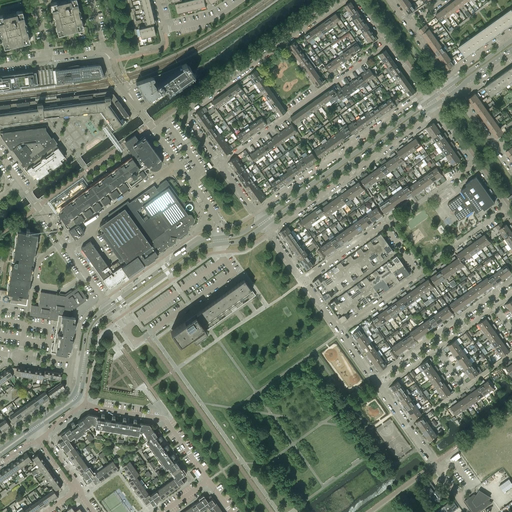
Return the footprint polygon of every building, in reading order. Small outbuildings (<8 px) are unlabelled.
[(80,16),(81,15),(81,14),(80,13),(79,11),(80,10),(79,9),(78,8),(76,0),(65,0),(66,0),(60,2),(60,1),(50,3),(53,15),(54,15),(56,22),(55,22),(58,34),(68,31),(68,30),(70,30),(70,31),(83,28),(80,16)] [(154,21),(149,0),(138,0),(145,26),(138,28),(139,29),(140,35),(141,37),(155,34),(152,22),(154,21)] [(172,0),(173,1),(175,0),(175,3),(178,12),(197,8),(194,0),(186,0),(183,1),(182,0),(172,0)] [(412,5),(408,0),(402,5),(405,9),(412,5)] [(462,5),(458,0),(454,0),(453,1),(458,8),(462,5)] [(458,8),(453,1),(448,4),(454,11),(458,8)] [(354,6),(350,2),(344,6),(348,11),(354,6)] [(414,3),(412,5),(405,9),(409,14),(417,8),(414,3)] [(454,11),(448,4),(444,8),(450,15),(454,11)] [(351,15),(357,11),(354,6),(348,11),(351,15)] [(450,15),(444,8),(440,11),(445,18),(450,15)] [(511,22),(511,10),(511,9),(498,18),(504,26),(505,27),(511,22)] [(16,13),(11,14),(7,15),(6,14),(0,15),(0,27),(0,28),(2,36),(1,36),(4,47),(14,45),(14,44),(16,43),(16,44),(29,41),(27,29),(26,30),(24,22),(25,22),(22,10),(16,12),(16,13)] [(354,19),(360,15),(357,11),(351,15),(354,19)] [(445,18),(440,11),(435,15),(441,22),(445,18)] [(340,20),(336,13),(331,17),(335,23),(336,23),(340,20)] [(355,25),(363,19),(360,15),(354,19),(352,21),(355,25)] [(335,23),(331,17),(327,20),(333,28),(337,25),(336,23),(335,23)] [(492,37),(505,27),(504,26),(498,18),(485,27),(490,36),(491,35),(492,37)] [(360,28),(366,24),(363,19),(355,25),(358,30),(360,28)] [(333,28),(327,20),(322,23),(327,29),(326,29),(328,31),(333,28)] [(327,29),(322,23),(318,26),(322,32),(326,29),(327,29)] [(363,33),(369,28),(366,24),(360,28),(363,32),(363,33)] [(422,34),(429,29),(426,24),(419,29),(422,34)] [(322,32),(318,26),(313,29),(318,35),(319,38),(324,34),(322,32)] [(479,46),(492,37),(491,35),(490,36),(485,27),(472,37),(477,45),(478,45),(479,46)] [(364,38),(373,33),(369,28),(363,33),(363,32),(361,34),(364,38)] [(318,35),(313,29),(309,32),(313,39),(318,35)] [(425,38),(432,33),(429,29),(422,34),(425,38)] [(313,39),(309,32),(304,36),(309,42),(313,39)] [(368,43),(376,37),(373,33),(364,38),(368,43)] [(428,43),(435,38),(432,33),(425,38),(428,43)] [(465,56),(479,46),(478,45),(477,45),(472,37),(458,46),(465,56)] [(431,47),(439,42),(435,38),(428,43),(431,47)] [(298,46),(295,41),(288,46),(292,50),(298,46)] [(361,49),(357,43),(355,41),(351,44),(357,53),(361,49)] [(435,52),(442,46),(439,42),(431,47),(435,52)] [(357,53),(351,44),(346,48),(352,56),(357,53)] [(295,55),(301,50),(298,46),(292,50),(295,55)] [(438,56),(445,51),(442,46),(435,52),(438,56)] [(352,56),(346,48),(342,51),(343,53),(348,59),(352,56)] [(298,59),(304,55),(301,50),(295,55),(298,59)] [(381,59),(388,54),(385,50),(378,55),(381,59)] [(441,60),(448,55),(445,51),(438,56),(441,60)] [(301,64),(309,58),(306,53),(304,55),(298,59),(301,64)] [(348,59),(343,53),(339,56),(343,62),(348,59)] [(384,63),(391,58),(388,54),(381,59),(384,63)] [(444,65),(451,60),(448,55),(441,60),(444,65)] [(343,62),(339,56),(335,59),(339,65),(343,62)] [(304,68),(313,62),(309,58),(301,64),(304,68)] [(387,67),(394,62),(391,58),(384,63),(387,67)] [(339,65),(335,59),(330,62),(335,68),(339,65)] [(447,69),(455,64),(451,60),(444,65),(447,69)] [(307,72),(314,68),(316,67),(313,62),(304,68),(307,72)] [(335,68),(330,62),(326,65),(330,72),(335,68)] [(390,72),(397,66),(394,62),(387,67),(390,72)] [(136,82),(136,83),(149,100),(160,92),(159,91),(160,90),(163,90),(165,89),(168,94),(194,75),(190,69),(190,68),(188,65),(188,66),(186,63),(163,73),(152,77),(136,82)] [(62,69),(56,69),(55,70),(56,83),(82,80),(82,79),(104,76),(101,65),(100,65),(100,64),(99,64),(98,64),(88,65),(80,66),(80,65),(79,65),(79,64),(78,64),(77,64),(76,64),(61,67),(62,67),(62,69)] [(393,76),(400,70),(397,66),(390,72),(393,76)] [(511,80),(511,69),(511,67),(498,77),(504,86),(511,80)] [(311,77),(317,72),(314,68),(307,72),(311,77)] [(375,76),(370,68),(366,71),(365,72),(370,79),(375,76)] [(370,79),(365,72),(366,71),(364,69),(363,70),(364,72),(361,75),(366,82),(370,79)] [(259,74),(256,70),(249,75),(252,79),(259,74)] [(396,80),(403,75),(400,70),(393,76),(396,80)] [(0,90),(21,88),(21,86),(37,84),(36,71),(32,72),(32,71),(0,75),(0,76),(0,90)] [(320,77),(317,72),(311,77),(314,81),(320,77)] [(262,78),(259,74),(252,79),(255,83),(262,78)] [(362,85),(357,78),(358,77),(356,75),(354,76),(356,78),(353,80),(358,88),(359,89),(363,87),(362,85)] [(366,82),(361,75),(358,77),(357,78),(362,85),(366,82)] [(399,84),(406,79),(403,75),(396,80),(399,84)] [(325,79),(323,81),(320,77),(314,81),(317,86),(318,85),(320,87),(327,82),(325,79)] [(491,96),(504,86),(498,77),(484,86),(491,96)] [(265,82),(262,78),(255,83),(258,88),(265,82)] [(402,88),(409,83),(406,79),(399,84),(402,88)] [(354,91),(349,83),(348,80),(346,82),(348,84),(344,86),(350,94),(354,91)] [(353,80),(349,83),(354,91),(358,88),(353,80)] [(261,92),(268,86),(265,82),(258,88),(261,92)] [(237,83),(233,86),(238,93),(243,90),(237,83)] [(405,92),(412,87),(409,83),(402,88),(405,92)] [(233,86),(229,89),(234,96),(238,93),(233,86)] [(264,96),(271,91),(268,86),(261,92),(264,96)] [(345,97),(340,89),(341,89),(339,86),(338,88),(339,90),(336,92),(338,95),(339,97),(341,100),(345,97)] [(350,94),(344,86),(341,89),(340,89),(345,97),(347,99),(351,96),(349,94),(350,94)] [(338,95),(336,92),(333,87),(328,90),(334,98),(335,100),(339,97),(338,95)] [(408,97),(415,91),(412,87),(405,92),(408,97)] [(229,89),(225,92),(230,99),(234,96),(229,89)] [(334,98),(328,90),(324,93),(329,101),(332,99),(332,100),(333,100),(332,99),(334,98)] [(129,115),(116,97),(114,99),(112,96),(110,97),(109,95),(95,97),(95,94),(104,93),(104,95),(111,94),(111,91),(56,98),(56,99),(54,99),(54,104),(56,104),(57,106),(49,107),(50,115),(58,114),(58,115),(100,110),(114,129),(121,124),(120,122),(129,115)] [(267,100),(274,95),(271,91),(264,96),(267,100)] [(225,92),(221,95),(226,102),(230,99),(225,92)] [(329,101),(324,93),(320,96),(325,104),(329,101)] [(471,103),(478,98),(475,93),(468,98),(471,103)] [(221,95),(217,98),(222,105),(226,102),(221,95)] [(270,104),(277,99),(274,95),(267,100),(270,104)] [(325,104),(320,96),(316,99),(321,107),(325,104)] [(217,98),(212,101),(217,108),(222,105),(217,98)] [(396,105),(391,98),(386,101),(392,108),(396,105)] [(474,107),(481,102),(478,98),(471,103),(474,107)] [(273,108),(280,103),(277,99),(270,104),(273,108)] [(321,107),(316,99),(312,102),(317,110),(321,107)] [(50,115),(49,107),(43,108),(42,102),(36,103),(35,100),(0,105),(0,122),(44,117),(44,116),(50,115)] [(392,108),(386,101),(382,104),(387,111),(392,108)] [(317,110),(312,102),(308,105),(313,113),(317,110)] [(477,112),(485,106),(481,102),(474,107),(477,112)] [(276,113),(283,107),(280,103),(273,108),(276,113)] [(387,111),(382,104),(378,107),(383,114),(387,111)] [(313,113),(308,105),(303,108),(309,116),(313,113)] [(480,116),(488,111),(485,106),(477,112),(480,116)] [(204,107),(195,114),(198,118),(205,113),(207,111),(204,107)] [(277,118),(286,112),(283,107),(276,113),(277,115),(276,116),(277,118)] [(383,114),(378,107),(374,110),(378,115),(377,116),(379,118),(383,114)] [(309,116),(303,108),(299,111),(304,119),(309,116)] [(378,115),(374,110),(373,108),(368,111),(374,118),(377,116),(378,115)] [(304,119),(299,111),(295,114),(300,122),(304,119)] [(374,118),(368,111),(364,114),(369,121),(374,118)] [(484,120),(491,115),(488,111),(480,116),(484,120)] [(205,113),(198,118),(201,122),(208,117),(205,113)] [(302,124),(300,122),(295,114),(291,117),(298,127),(302,124)] [(369,121),(364,114),(360,117),(365,124),(369,121)] [(487,125),(494,120),(491,115),(484,120),(487,125)] [(208,117),(201,122),(204,126),(211,121),(208,117)] [(267,124),(262,117),(257,120),(263,128),(267,124)] [(365,124),(360,117),(356,120),(361,127),(365,124)] [(263,128),(257,120),(253,123),(259,131),(263,128)] [(361,127),(356,120),(352,123),(357,130),(361,127)] [(490,129),(497,124),(494,120),(487,125),(490,129)] [(211,121),(204,126),(207,130),(214,125),(211,121)] [(429,133),(440,125),(438,123),(436,124),(437,125),(436,126),(433,122),(425,128),(429,133)] [(259,131),(253,123),(249,126),(254,134),(259,131)] [(357,130),(352,123),(348,126),(353,133),(357,130)] [(254,134),(249,126),(248,124),(244,127),(245,129),(250,136),(254,134)] [(293,134),(288,127),(288,126),(287,124),(285,125),(287,128),(283,130),(289,137),(293,134)] [(292,124),(288,126),(288,127),(293,134),(297,131),(292,124)] [(353,133),(348,126),(347,126),(346,124),(342,127),(343,129),(349,136),(353,133)] [(493,134),(500,129),(497,124),(490,129),(493,134)] [(214,125),(207,130),(210,135),(217,129),(214,125)] [(440,132),(439,129),(438,129),(439,128),(439,129),(441,127),(440,125),(429,133),(432,138),(440,132)] [(2,133),(0,134),(10,149),(20,142),(35,140),(36,142),(22,143),(18,146),(17,146),(12,149),(24,166),(56,144),(57,143),(53,137),(51,138),(46,130),(45,127),(2,133)] [(217,129),(210,135),(213,139),(220,134),(217,129)] [(250,136),(245,129),(241,132),(246,139),(250,136)] [(349,136),(343,129),(339,132),(344,139),(349,136)] [(496,138),(504,133),(500,129),(493,134),(496,138)] [(284,140),(279,133),(280,132),(278,130),(277,131),(278,134),(275,136),(280,143),(284,140)] [(283,130),(280,132),(279,133),(284,140),(289,137),(283,130)] [(246,139),(241,132),(237,135),(242,143),(246,139)] [(344,139),(339,132),(335,135),(340,142),(344,139)] [(435,142),(446,134),(445,132),(443,134),(443,135),(440,132),(432,138),(435,142)] [(220,134),(213,139),(216,143),(223,138),(220,134)] [(447,141),(445,139),(445,138),(445,137),(446,138),(448,137),(446,134),(435,142),(439,147),(447,141)] [(160,159),(151,145),(144,137),(139,141),(135,135),(134,135),(124,142),(124,143),(139,164),(141,162),(142,165),(145,163),(148,167),(149,168),(150,169),(151,170),(152,170),(154,170),(155,170),(156,170),(157,170),(158,169),(159,168),(160,167),(161,166),(161,165),(161,164),(161,162),(161,161),(161,160),(160,159)] [(340,142),(335,135),(331,138),(336,145),(340,142)] [(276,146),(271,139),(272,138),(270,136),(268,137),(270,140),(267,142),(272,149),(276,146)] [(280,143),(275,136),(272,138),(271,139),(276,146),(280,143)] [(421,145),(415,137),(412,139),(411,138),(409,139),(416,149),(421,145)] [(223,138),(216,143),(219,147),(226,142),(223,138)] [(332,148),(327,141),(325,138),(321,141),(323,144),(328,151),(332,148)] [(336,145),(331,138),(327,141),(332,148),(336,145)] [(416,149),(409,139),(408,140),(409,142),(406,144),(411,152),(416,149)] [(442,151),(453,144),(451,141),(449,143),(450,144),(449,144),(447,141),(439,147),(442,151)] [(226,142),(219,147),(221,151),(229,146),(226,142)] [(268,152),(263,145),(263,144),(262,142),(260,143),(262,146),(258,148),(264,155),(268,152)] [(267,142),(263,144),(263,145),(268,152),(272,149),(267,142)] [(56,144),(24,166),(23,167),(25,169),(28,167),(29,168),(26,169),(33,178),(37,175),(39,177),(48,171),(48,170),(52,167),(52,168),(61,162),(60,159),(64,156),(56,144)] [(328,151),(323,144),(318,147),(324,154),(328,151)] [(411,152),(406,144),(402,146),(402,145),(400,146),(407,155),(411,152)] [(454,150),(452,148),(451,147),(452,147),(453,147),(455,146),(453,144),(442,151),(445,156),(454,150)] [(229,146),(221,151),(225,156),(232,150),(229,146)] [(407,155),(400,146),(399,147),(399,148),(396,151),(398,154),(398,153),(402,159),(402,158),(407,155)] [(324,154),(318,147),(314,150),(319,157),(324,154)] [(261,161),(254,151),(255,150),(253,148),(252,149),(253,151),(250,154),(257,164),(261,161)] [(258,148),(255,150),(254,151),(261,161),(265,158),(264,155),(258,148)] [(449,161),(460,153),(458,151),(456,152),(457,153),(456,154),(454,150),(445,156),(449,161)] [(317,159),(312,152),(307,155),(313,162),(317,159)] [(404,161),(402,158),(402,159),(398,153),(398,154),(395,156),(395,155),(395,154),(394,152),(392,154),(400,165),(404,161)] [(460,160),(458,157),(458,156),(459,156),(459,157),(461,155),(460,153),(449,161),(452,166),(460,160)] [(400,165),(392,154),(389,156),(391,157),(392,157),(392,158),(389,160),(395,168),(400,165)] [(313,162),(307,155),(303,158),(308,165),(313,162)] [(236,156),(229,161),(232,166),(239,161),(236,156)] [(78,224),(114,198),(139,180),(138,178),(139,177),(138,176),(137,177),(137,175),(139,174),(142,178),(145,175),(142,170),(140,172),(140,169),(132,157),(127,161),(128,162),(124,165),(123,164),(114,170),(114,171),(110,174),(110,173),(101,180),(101,181),(97,184),(97,183),(88,189),(82,181),(51,203),(70,229),(68,230),(75,239),(84,233),(78,224)] [(308,165),(303,158),(299,161),(304,168),(308,165)] [(395,168),(389,160),(386,162),(385,161),(386,161),(385,159),(383,161),(390,171),(392,174),(397,171),(395,168)] [(239,161),(232,166),(235,170),(242,165),(239,161)] [(291,167),(296,174),(300,171),(295,164),(293,161),(289,164),(291,167)] [(304,168),(299,161),(295,164),(300,171),(304,168)] [(390,171),(383,161),(380,162),(382,164),(382,163),(383,164),(380,167),(386,175),(390,171)] [(242,165),(235,170),(238,174),(245,169),(242,165)] [(386,175),(380,167),(377,169),(376,168),(377,168),(375,166),(373,167),(381,178),(386,175)] [(296,174),(291,167),(286,170),(288,172),(292,177),(296,174)] [(381,178),(373,167),(371,169),(372,171),(373,170),(374,171),(370,173),(376,181),(381,178)] [(442,175),(437,167),(432,171),(438,180),(440,179),(439,178),(442,175)] [(245,169),(238,174),(241,178),(248,173),(245,169)] [(438,180),(432,171),(427,174),(433,182),(436,180),(437,181),(438,180)] [(292,177),(288,172),(284,174),(289,182),(293,179),(292,177)] [(376,181),(370,173),(367,176),(367,175),(367,174),(366,172),(364,174),(372,185),(376,181)] [(248,173),(241,178),(244,182),(251,177),(248,173)] [(289,182),(284,174),(280,177),(285,185),(289,182)] [(372,185),(364,174),(362,176),(363,177),(364,177),(364,178),(361,180),(367,188),(372,185)] [(433,182),(427,174),(423,177),(429,187),(431,185),(430,184),(433,182)] [(495,202),(476,176),(466,184),(467,186),(461,190),(464,195),(462,196),(461,194),(447,204),(452,211),(455,209),(456,212),(454,213),(459,220),(472,211),(471,209),(473,208),(476,212),(483,208),(484,210),(495,202)] [(251,177),(244,182),(247,187),(254,181),(251,177)] [(285,185),(280,177),(275,180),(281,188),(285,185)] [(429,187),(423,177),(418,181),(424,189),(427,186),(428,188),(429,187)] [(193,222),(194,219),(191,215),(188,214),(182,206),(186,204),(181,198),(178,197),(170,185),(166,180),(158,185),(161,189),(158,191),(154,185),(129,203),(127,201),(108,215),(110,218),(100,225),(105,232),(101,235),(118,258),(121,256),(126,263),(151,246),(157,254),(169,245),(170,246),(173,244),(173,242),(174,237),(179,238),(187,233),(188,226),(193,222)] [(281,188),(275,180),(271,184),(276,191),(281,188)] [(254,181),(247,187),(250,191),(257,186),(254,181)] [(365,190),(359,182),(355,184),(355,183),(356,183),(354,181),(352,182),(360,193),(365,190)] [(424,189),(418,181),(413,184),(420,193),(421,192),(421,191),(424,189)] [(360,193),(352,182),(350,184),(351,186),(352,185),(352,186),(349,188),(355,197),(360,193)] [(420,193),(413,184),(409,187),(413,193),(413,194),(414,196),(418,193),(418,194),(420,193)] [(413,193),(409,187),(407,185),(403,189),(409,198),(411,197),(410,196),(413,194),(413,193)] [(257,186),(250,191),(253,195),(260,190),(257,186)] [(355,197),(349,188),(346,191),(345,190),(346,189),(345,187),(343,189),(350,200),(355,197)] [(350,200),(343,189),(340,191),(342,193),(343,192),(343,193),(340,195),(346,203),(350,200)] [(409,198),(403,189),(398,192),(404,200),(407,198),(408,199),(409,198)] [(260,190),(253,195),(256,199),(263,194),(260,190)] [(404,200),(398,192),(393,195),(400,205),(401,203),(400,202),(404,200)] [(263,194),(256,199),(259,203),(266,198),(263,194)] [(346,203),(340,195),(337,197),(336,197),(337,196),(336,194),(333,196),(341,207),(346,203)] [(400,205),(393,195),(389,199),(394,207),(397,205),(398,206),(400,205)] [(341,207),(333,196),(331,197),(332,199),(333,199),(334,199),(331,202),(336,210),(341,207)] [(394,207),(389,199),(384,202),(391,211),(392,210),(391,209),(394,207)] [(336,210),(331,202),(327,204),(327,203),(328,203),(326,201),(324,202),(332,213),(336,210)] [(332,213),(324,202),(322,204),(323,206),(324,205),(325,206),(322,208),(321,208),(325,214),(327,217),(332,213)] [(391,211),(384,202),(379,205),(385,214),(388,211),(389,212),(391,211)] [(325,214),(321,208),(322,208),(319,205),(316,208),(315,207),(314,208),(320,217),(325,214)] [(383,215),(377,207),(372,210),(379,220),(380,219),(379,218),(383,215)] [(320,217),(314,208),(312,209),(313,210),(310,212),(316,220),(320,217)] [(379,220),(372,210),(367,214),(373,222),(376,220),(377,221),(379,220)] [(316,220),(310,212),(307,214),(306,213),(305,214),(311,224),(316,220)] [(311,224),(305,214),(303,215),(304,217),(300,219),(306,227),(311,224)] [(373,222),(367,214),(363,217),(369,226),(371,225),(370,224),(373,222)] [(369,226),(363,217),(358,220),(364,229),(367,226),(368,227),(369,226)] [(364,229),(358,220),(353,224),(360,233),(362,232),(361,231),(364,229)] [(501,234),(511,226),(511,224),(509,226),(509,227),(508,227),(506,224),(504,225),(501,222),(496,226),(501,234)] [(360,233),(353,224),(349,227),(355,235),(358,233),(359,234),(360,233)] [(511,233),(511,232),(511,231),(510,230),(511,229),(511,230),(511,226),(501,234),(505,239),(511,233)] [(282,238),(291,231),(288,227),(279,232),(282,236),(281,236),(282,238)] [(355,235),(349,227),(344,230),(351,240),(352,239),(351,237),(355,235)] [(26,304),(28,291),(27,291),(28,286),(29,286),(30,277),(31,272),(32,267),(30,267),(31,262),(33,263),(33,258),(34,253),(36,244),(35,244),(36,238),(37,239),(37,234),(29,232),(29,229),(24,228),(23,231),(17,230),(16,235),(17,235),(16,240),(15,240),(14,249),(13,255),(12,259),(15,260),(14,261),(13,263),(14,263),(14,264),(11,264),(10,268),(11,268),(10,274),(10,273),(8,282),(9,283),(8,288),(7,288),(7,291),(0,289),(0,298),(2,299),(4,301),(6,302),(8,300),(9,299),(11,300),(10,303),(11,303),(17,304),(17,303),(26,304)] [(351,240),(344,230),(339,234),(345,242),(348,240),(349,241),(351,240)] [(286,242),(294,236),(291,231),(282,238),(283,239),(284,239),(286,242)] [(387,242),(381,233),(379,234),(380,234),(376,237),(377,238),(378,238),(380,241),(375,245),(374,244),(373,245),(377,250),(387,242)] [(490,242),(485,234),(481,237),(481,236),(481,235),(480,233),(478,235),(485,246),(490,242)] [(345,242),(339,234),(335,237),(341,246),(343,245),(342,244),(345,242)] [(485,246),(478,235),(475,237),(477,239),(478,238),(478,239),(475,241),(481,249),(485,246)] [(288,247),(298,241),(294,236),(286,242),(289,245),(287,246),(288,247)] [(341,246),(335,237),(330,240),(336,248),(339,246),(340,247),(341,246)] [(336,248),(330,240),(326,244),(332,253),(334,252),(333,251),(336,248)] [(481,249),(475,241),(472,243),(471,242),(472,242),(471,240),(468,242),(476,252),(481,249)] [(109,267),(106,264),(90,241),(81,248),(109,288),(125,276),(127,275),(118,261),(109,267)] [(293,251),(301,245),(298,241),(288,247),(290,249),(291,248),(293,251)] [(377,250),(373,245),(372,242),(371,241),(366,244),(367,245),(368,246),(370,248),(365,252),(364,252),(367,257),(377,250)] [(394,252),(387,242),(377,250),(380,255),(381,254),(380,253),(386,249),(388,252),(388,253),(389,255),(392,252),(394,252)] [(476,252),(468,242),(466,243),(468,245),(469,245),(466,248),(472,256),(476,252)] [(332,253),(326,244),(321,247),(326,255),(330,253),(331,254),(332,253)] [(295,257),(304,250),(301,245),(293,251),(295,254),(294,255),(295,257)] [(121,256),(118,258),(119,260),(118,261),(127,275),(128,276),(140,268),(141,268),(145,265),(145,264),(147,262),(147,263),(147,262),(149,261),(149,262),(158,256),(157,254),(151,246),(126,263),(121,256)] [(472,256),(466,248),(463,250),(462,249),(463,249),(461,247),(459,248),(467,259),(472,256)] [(367,257),(364,252),(362,249),(361,248),(356,251),(357,253),(358,253),(360,255),(355,260),(354,259),(357,264),(367,257)] [(467,259),(459,248),(457,250),(458,252),(459,251),(460,252),(456,254),(458,257),(459,257),(462,262),(463,262),(467,259)] [(300,260),(308,255),(304,250),(295,257),(296,258),(297,257),(300,260)] [(382,257),(380,255),(377,250),(367,257),(370,262),(371,261),(370,261),(376,256),(378,259),(378,260),(379,262),(383,259),(382,257)] [(302,266),(311,259),(308,255),(300,260),(302,264),(301,264),(302,266)] [(354,259),(352,256),(351,255),(346,258),(347,260),(348,260),(350,263),(345,267),(344,266),(347,271),(357,264),(354,259)] [(403,265),(396,256),(395,256),(395,257),(392,259),(393,261),(394,261),(396,263),(391,268),(390,267),(390,266),(391,264),(390,263),(389,263),(387,264),(393,272),(403,265)] [(462,262),(459,257),(458,257),(455,260),(455,259),(456,258),(454,256),(452,258),(460,269),(465,265),(463,262),(462,262)] [(372,264),(370,262),(367,257),(357,264),(360,269),(361,269),(360,268),(366,264),(368,266),(368,267),(369,269),(373,266),(372,264)] [(460,269),(452,258),(450,259),(451,261),(452,261),(453,262),(449,264),(455,272),(460,269)] [(306,270),(314,264),(311,259),(302,266),(303,267),(304,266),(306,270)] [(347,271),(344,266),(342,264),(341,262),(336,265),(337,267),(338,267),(340,270),(335,274),(334,273),(337,278),(347,271)] [(393,272),(387,264),(386,263),(382,266),(383,268),(384,268),(386,271),(381,275),(380,274),(379,274),(383,279),(393,272)] [(455,272),(449,264),(446,266),(445,265),(446,265),(445,263),(443,264),(450,275),(455,272)] [(362,272),(360,269),(357,264),(347,271),(350,276),(351,276),(350,275),(356,271),(358,273),(358,274),(359,276),(363,273),(362,272)] [(450,275),(443,264),(440,266),(442,268),(443,267),(443,268),(440,271),(446,279),(450,275)] [(409,274),(403,265),(393,272),(396,277),(397,276),(396,276),(402,272),(404,274),(404,275),(405,277),(408,275),(409,274)] [(511,273),(511,272),(506,265),(502,268),(508,278),(510,277),(509,275),(511,273)] [(508,278),(502,268),(497,272),(503,280),(506,278),(507,279),(508,278)] [(334,273),(332,271),(331,269),(326,272),(327,274),(328,274),(330,277),(325,281),(324,280),(327,285),(337,278),(334,273)] [(446,279),(440,271),(437,273),(436,272),(437,271),(436,269),(433,271),(441,282),(446,279)] [(383,279),(379,274),(378,272),(376,270),(372,273),(373,275),(374,275),(376,278),(370,282),(370,281),(369,281),(373,286),(383,279)] [(352,278),(350,276),(347,271),(337,278),(341,283),(340,282),(346,278),(348,280),(348,282),(349,283),(353,280),(352,278)] [(441,282),(433,271),(431,273),(432,275),(433,274),(434,275),(430,277),(436,285),(441,282)] [(399,281),(396,277),(393,272),(383,279),(386,284),(387,284),(386,283),(392,279),(394,281),(394,282),(395,284),(399,281)] [(503,280),(497,272),(492,275),(499,284),(500,283),(500,282),(503,280)] [(499,284),(492,275),(488,278),(493,285),(493,286),(493,287),(497,284),(497,285),(499,284)] [(327,285),(324,280),(322,278),(321,276),(313,282),(313,281),(312,282),(316,286),(317,285),(318,284),(319,283),(323,288),(322,288),(322,289),(327,285)] [(369,281),(368,279),(367,277),(362,280),(363,282),(364,282),(366,285),(360,289),(360,288),(359,288),(363,293),(373,286),(369,281)] [(493,285),(488,278),(487,277),(482,281),(489,290),(490,289),(490,288),(493,286),(493,285)] [(342,285),(341,283),(337,278),(327,285),(331,290),(331,289),(336,285),(338,288),(338,289),(339,290),(344,287),(342,285)] [(434,287),(428,279),(425,281),(424,281),(425,280),(424,278),(421,280),(429,290),(434,287)] [(244,279),(202,308),(171,330),(180,342),(191,334),(194,339),(206,330),(201,323),(203,321),(208,329),(220,320),(217,316),(223,312),(225,316),(232,312),(229,308),(234,304),(237,308),(244,303),(241,299),(246,296),(249,299),(255,295),(244,279)] [(388,287),(386,284),(383,279),(373,286),(376,291),(377,291),(376,290),(382,286),(384,288),(384,290),(385,291),(389,288),(388,287)] [(429,290),(421,280),(419,281),(421,283),(422,283),(419,286),(425,294),(429,290)] [(489,290),(482,281),(478,284),(484,292),(487,290),(487,291),(489,290)] [(363,293),(359,288),(358,286),(357,284),(352,287),(353,289),(354,289),(356,292),(351,296),(350,295),(349,295),(353,300),(363,293)] [(484,292),(478,284),(473,287),(480,297),(481,295),(480,294),(484,292)] [(333,293),(331,290),(327,285),(322,289),(320,290),(319,288),(318,289),(321,294),(325,291),(327,294),(325,295),(324,295),(322,296),(325,300),(326,300),(334,294),(333,293)] [(425,294),(419,286),(416,288),(415,287),(416,287),(414,285),(412,286),(420,297),(425,294)] [(38,306),(31,305),(29,316),(57,320),(58,314),(62,315),(69,316),(71,308),(74,308),(87,299),(78,286),(65,296),(40,292),(38,306)] [(378,294),(376,291),(373,286),(363,293),(368,301),(371,299),(368,296),(372,293),(374,296),(374,297),(375,298),(379,295),(378,294)] [(420,297),(412,286),(410,288),(411,290),(412,289),(413,290),(409,292),(415,300),(420,297)] [(480,297),(473,287),(468,291),(474,299),(477,297),(478,298),(480,297)] [(349,295),(348,293),(347,291),(342,295),(343,296),(344,296),(346,299),(341,303),(340,302),(339,303),(343,308),(353,300),(349,295)] [(415,300),(409,292),(406,295),(406,294),(407,293),(405,291),(403,293),(411,304),(415,300)] [(474,299),(468,291),(464,294),(470,303),(472,302),(471,301),(474,299)] [(368,301),(363,293),(353,300),(356,305),(357,305),(356,304),(362,300),(364,303),(364,304),(365,306),(369,302),(368,301)] [(411,304),(403,293),(401,295),(402,296),(403,296),(403,297),(400,299),(406,307),(411,304)] [(470,303),(464,294),(459,297),(465,305),(468,303),(469,304),(470,303)] [(465,305),(459,297),(454,301),(461,310),(463,309),(462,308),(465,305)] [(406,307),(400,299),(397,301),(396,300),(397,300),(396,298),(393,300),(401,310),(406,307)] [(339,303),(338,300),(337,299),(329,304),(328,304),(332,309),(333,308),(333,306),(335,305),(339,310),(338,311),(343,308),(339,303)] [(358,308),(356,305),(353,300),(343,308),(346,312),(347,312),(346,311),(352,307),(354,310),(354,311),(355,313),(359,310),(358,308)] [(401,310),(393,300),(391,301),(393,303),(394,303),(391,306),(397,314),(401,310)] [(461,310),(454,301),(450,304),(455,312),(459,310),(460,311),(461,310)] [(397,314),(391,306),(388,308),(387,307),(388,307),(386,305),(384,306),(392,317),(397,314)] [(392,317),(384,306),(382,308),(383,310),(384,309),(385,310),(382,312),(387,320),(392,317)] [(453,314),(447,306),(443,309),(449,318),(451,317),(450,316),(453,314)] [(348,315),(346,312),(343,308),(338,311),(339,312),(339,311),(343,316),(341,317),(340,317),(339,315),(337,316),(338,318),(341,323),(342,322),(349,317),(348,315)] [(449,318),(443,309),(438,313),(444,321),(447,318),(448,319),(449,318)] [(377,311),(375,313),(383,324),(387,320),(382,312),(378,315),(378,314),(379,313),(377,311)] [(378,327),(383,324),(375,313),(373,315),(374,316),(375,316),(375,317),(372,319),(378,327)] [(444,321),(438,313),(433,316),(440,325),(441,324),(441,323),(444,321)] [(69,316),(62,315),(58,314),(57,320),(53,349),(51,349),(50,352),(66,355),(67,349),(70,350),(72,339),(71,339),(72,334),(73,334),(75,323),(72,322),(73,317),(69,316)] [(440,325),(433,316),(429,319),(434,327),(438,325),(438,326),(440,325)] [(478,324),(481,329),(489,323),(487,320),(488,319),(488,320),(490,319),(488,316),(478,324)] [(429,319),(424,322),(431,332),(432,331),(431,329),(434,327),(429,319)] [(424,322),(419,326),(425,334),(428,332),(429,333),(431,332),(424,322)] [(489,323),(481,329),(484,334),(495,326),(494,324),(492,325),(492,326),(491,326),(489,323)] [(425,334),(419,326),(415,329),(421,338),(423,337),(422,336),(425,334)] [(495,326),(484,334),(488,338),(496,332),(493,329),(494,329),(495,329),(497,328),(495,326)] [(353,338),(354,339),(364,333),(360,328),(352,334),(354,337),(353,338)] [(421,338),(415,329),(410,333),(410,334),(411,333),(416,341),(416,340),(419,338),(420,339),(421,338)] [(498,336),(496,332),(488,338),(491,343),(502,335),(500,333),(498,334),(499,335),(498,336)] [(364,333),(354,339),(355,341),(356,340),(359,343),(367,337),(364,333)] [(416,341),(411,333),(410,334),(406,337),(413,346),(414,345),(413,344),(417,341),(416,340),(416,341)] [(502,335),(491,343),(494,348),(502,342),(500,338),(501,338),(502,339),(503,337),(502,335)] [(367,337),(359,343),(361,346),(360,347),(361,349),(370,342),(367,337)] [(413,346),(406,337),(401,340),(407,348),(410,346),(411,347),(413,346)] [(407,348),(401,340),(397,343),(403,353),(405,352),(404,350),(407,348)] [(448,348),(451,351),(459,345),(455,340),(446,347),(447,348),(448,348)] [(370,342),(361,349),(362,350),(363,349),(365,353),(373,347),(370,342)] [(502,342),(494,348),(498,352),(508,344),(507,342),(505,343),(506,344),(505,345),(502,342)] [(403,353),(397,343),(392,347),(398,355),(401,353),(402,354),(403,353)] [(508,344),(498,352),(501,357),(509,351),(507,348),(508,347),(508,348),(510,347),(508,344)] [(368,358),(377,351),(375,349),(377,348),(375,345),(373,347),(365,353),(368,356),(367,356),(368,358)] [(459,345),(451,351),(453,354),(452,355),(453,356),(462,350),(459,345)] [(462,350),(453,356),(454,358),(455,357),(457,360),(465,354),(462,350)] [(377,351),(368,358),(369,359),(370,359),(372,362),(380,356),(377,351)] [(374,367),(383,361),(386,359),(382,354),(380,356),(372,362),(374,365),(373,366),(374,367)] [(465,354),(457,360),(459,363),(458,364),(459,365),(469,359),(465,354)] [(419,366),(423,370),(431,365),(429,361),(430,361),(430,362),(432,360),(430,358),(419,366)] [(469,359),(459,365),(460,367),(462,366),(464,369),(472,363),(469,359)] [(383,361),(374,367),(375,369),(376,368),(379,371),(387,366),(383,361)] [(472,363),(464,369),(466,372),(465,373),(466,375),(475,368),(472,363)] [(431,365),(423,370),(426,375),(437,367),(435,365),(434,366),(434,367),(433,368),(431,365)] [(16,368),(12,367),(14,375),(21,376),(22,367),(20,366),(19,368),(16,367),(16,368)] [(5,370),(3,371),(8,379),(14,375),(12,367),(9,370),(8,369),(6,371),(5,370)] [(437,367),(426,375),(430,380),(438,374),(435,371),(436,370),(437,371),(439,370),(437,367)] [(475,368),(466,375),(467,376),(468,375),(471,379),(479,373),(475,368)] [(2,374),(0,375),(0,376),(4,382),(8,379),(3,371),(1,373),(2,374)] [(45,372),(43,372),(43,376),(44,376),(60,379),(61,373),(45,371),(45,372)] [(438,374),(430,380),(433,384),(444,377),(442,374),(440,376),(441,377),(440,377),(438,374)] [(444,377),(433,384),(436,389),(444,383),(442,380),(443,379),(443,380),(445,379),(444,377)] [(483,380),(481,381),(489,392),(494,389),(488,380),(485,383),(484,382),(485,381),(483,380)] [(391,388),(393,392),(401,386),(398,381),(389,388),(390,389),(391,388)] [(482,385),(478,387),(484,395),(488,392),(489,393),(490,392),(489,392),(481,381),(479,383),(480,385),(481,384),(482,385)] [(48,393),(47,394),(49,397),(50,396),(51,397),(65,388),(61,383),(48,393)] [(444,383),(436,389),(439,394),(450,386),(449,384),(447,385),(447,386),(444,383)] [(401,386),(393,392),(396,395),(394,396),(395,397),(405,390),(401,386)] [(450,386),(439,394),(443,398),(451,393),(449,389),(450,390),(452,388),(450,386)] [(474,386),(472,388),(480,399),(480,398),(484,395),(478,387),(475,390),(475,389),(475,388),(474,386)] [(472,392),(469,394),(475,402),(479,399),(480,400),(481,399),(480,398),(480,399),(472,388),(470,389),(471,391),(472,391),(472,392)] [(405,390),(395,397),(397,398),(398,398),(400,401),(408,395),(405,390)] [(45,391),(40,394),(45,401),(48,400),(47,399),(49,397),(47,394),(45,391)] [(465,393),(463,394),(470,405),(471,405),(475,402),(469,394),(466,396),(465,395),(466,395),(465,393)] [(40,394),(36,397),(40,403),(42,402),(43,403),(45,401),(40,394)] [(463,398),(460,400),(466,409),(470,406),(471,406),(471,405),(470,405),(463,394),(460,396),(462,398),(462,397),(463,398)] [(408,395),(400,401),(402,404),(401,405),(402,406),(411,400),(408,395)] [(36,397),(32,400),(37,408),(39,406),(38,405),(40,403),(36,397)] [(456,399),(453,401),(461,412),(462,412),(466,409),(460,400),(457,403),(456,402),(457,401),(456,399)] [(32,400),(27,404),(31,409),(34,408),(35,409),(37,408),(32,400)] [(411,400),(402,406),(403,408),(404,407),(407,410),(415,404),(411,400)] [(461,412),(461,413),(462,412),(461,412),(453,401),(451,403),(452,405),(453,404),(454,405),(450,407),(451,408),(454,413),(456,415),(461,412)] [(27,404),(23,407),(28,414),(30,412),(29,411),(31,409),(27,404)] [(415,404),(407,410),(409,413),(408,414),(409,416),(418,409),(415,404)] [(23,407),(18,410),(23,416),(25,414),(26,415),(28,414),(23,407)] [(418,409),(409,416),(410,417),(411,416),(413,420),(421,414),(418,409)] [(18,410),(14,413),(19,420),(21,419),(20,417),(23,416),(18,410)] [(17,422),(19,420),(14,413),(7,418),(10,421),(12,420),(14,422),(16,420),(17,422)] [(106,429),(107,420),(104,419),(104,417),(104,414),(101,414),(101,417),(97,416),(88,414),(82,418),(87,426),(92,423),(93,424),(95,425),(95,427),(106,429)] [(111,419),(110,420),(107,420),(106,429),(117,431),(118,422),(115,421),(115,419),(114,419),(115,416),(112,416),(111,419)] [(416,426),(417,428),(427,421),(423,416),(415,422),(417,425),(416,426)] [(123,417),(122,421),(122,420),(121,422),(118,422),(117,431),(127,432),(129,423),(126,423),(126,421),(125,421),(126,418),(123,417)] [(78,422),(79,424),(79,423),(83,429),(87,426),(82,418),(77,422),(78,422)] [(5,419),(0,423),(6,430),(8,428),(7,427),(9,425),(5,419)] [(139,423),(136,423),(136,420),(134,419),(133,422),(132,422),(132,424),(129,423),(127,432),(138,434),(139,432),(141,432),(142,423),(140,423),(139,423)] [(427,421),(417,428),(418,429),(420,428),(422,432),(430,426),(427,421)] [(83,429),(79,423),(79,424),(78,422),(75,424),(73,422),(71,424),(72,426),(69,428),(70,430),(74,435),(75,437),(85,431),(83,429)] [(149,424),(145,424),(142,423),(141,432),(143,431),(146,435),(153,430),(149,424)] [(430,426),(422,432),(424,435),(423,435),(424,437),(433,430),(430,426)] [(69,428),(63,432),(68,440),(74,435),(70,430),(69,428)] [(154,436),(156,435),(153,430),(146,435),(149,439),(149,440),(154,436)] [(433,430),(424,437),(425,438),(426,438),(429,441),(437,435),(433,430)] [(62,447),(65,451),(73,446),(68,440),(63,432),(57,436),(61,441),(57,443),(61,448),(62,447)] [(154,436),(149,440),(149,439),(147,441),(153,450),(161,445),(159,442),(160,441),(160,440),(162,439),(160,436),(158,438),(156,435),(154,436)] [(163,447),(161,445),(153,450),(160,459),(167,454),(165,451),(166,450),(166,449),(169,448),(167,445),(164,447),(164,446),(163,447)] [(73,446),(65,451),(68,456),(76,450),(73,446)] [(76,450),(68,456),(72,460),(79,455),(76,450)] [(24,456),(20,459),(24,465),(28,462),(30,464),(33,462),(31,459),(26,452),(23,455),(24,456)] [(34,457),(31,459),(33,462),(34,460),(37,465),(43,460),(40,456),(41,455),(39,453),(35,456),(34,457)] [(169,456),(167,454),(160,459),(166,468),(168,466),(173,462),(174,461),(172,458),(175,456),(173,454),(171,456),(170,455),(169,456)] [(79,455),(72,460),(75,465),(82,459),(79,455)] [(18,460),(15,462),(20,468),(24,465),(20,459),(19,457),(17,459),(18,460)] [(82,459),(75,465),(78,469),(85,464),(82,459)] [(43,460),(37,465),(39,467),(35,470),(37,472),(46,465),(43,460)] [(113,461),(108,464),(113,471),(118,468),(113,461)] [(122,466),(125,470),(132,465),(129,461),(122,466)] [(175,461),(174,461),(173,462),(168,466),(175,477),(174,478),(179,486),(186,481),(183,476),(186,473),(183,468),(181,470),(175,461)] [(12,462),(10,464),(15,471),(20,468),(15,462),(13,464),(12,462)] [(9,467),(7,468),(11,474),(15,471),(10,464),(8,465),(9,467)] [(85,464),(78,469),(81,473),(88,468),(85,464)] [(113,471),(108,464),(104,467),(109,474),(113,471)] [(44,474),(50,469),(46,465),(37,472),(38,474),(42,471),(44,474)] [(132,465),(125,470),(128,475),(136,470),(132,465)] [(109,474),(104,467),(99,470),(104,478),(109,474)] [(3,469),(1,470),(6,477),(11,474),(7,468),(4,470),(3,469)] [(88,468),(81,473),(84,478),(83,479),(86,483),(90,481),(93,486),(100,481),(95,473),(93,474),(88,468)] [(50,469),(44,474),(45,476),(41,479),(43,481),(53,474),(50,469)] [(104,478),(99,470),(95,473),(100,481),(104,478)] [(128,475),(131,479),(136,476),(139,474),(136,470),(128,475)] [(53,474),(43,481),(44,483),(48,480),(50,482),(56,478),(53,474)] [(131,479),(128,481),(131,486),(139,480),(136,476),(131,479)] [(58,488),(62,484),(60,482),(59,482),(56,478),(50,482),(53,487),(51,488),(53,491),(58,488)] [(179,486),(174,478),(169,481),(175,489),(179,486)] [(428,495),(432,499),(440,501),(441,493),(438,488),(435,490),(432,486),(433,485),(428,478),(426,480),(424,488),(429,494),(428,495)] [(139,480),(131,486),(135,490),(142,485),(139,480)] [(175,489),(169,481),(165,485),(170,492),(175,489)] [(142,485),(135,490),(138,495),(145,489),(142,485)] [(170,492),(165,485),(160,488),(166,495),(170,492)] [(58,497),(55,494),(53,491),(51,488),(49,490),(50,492),(46,495),(50,501),(54,498),(55,499),(58,497)] [(166,495),(160,488),(156,491),(161,498),(166,495)] [(145,489),(138,495),(141,499),(148,494),(145,489)] [(472,511),(478,511),(492,502),(489,500),(490,499),(489,497),(490,497),(489,497),(479,490),(477,494),(476,495),(474,494),(465,500),(472,511)] [(148,494),(141,499),(146,506),(151,503),(153,506),(158,503),(157,501),(161,498),(156,491),(150,495),(148,494)] [(46,495),(41,498),(46,505),(48,504),(48,503),(50,501),(46,495)] [(199,500),(195,503),(201,511),(207,506),(208,508),(216,502),(210,495),(206,499),(203,495),(198,499),(199,500)] [(41,498),(37,501),(41,507),(43,506),(44,507),(46,505),(41,498)] [(37,501),(32,504),(38,511),(40,510),(39,509),(41,507),(37,501)] [(216,502),(208,508),(211,511),(219,507),(216,502)] [(195,503),(191,506),(194,511),(198,511),(201,511),(195,503)] [(452,509),(448,503),(440,508),(440,509),(438,511),(438,510),(438,511),(451,511),(450,509),(452,509)]
